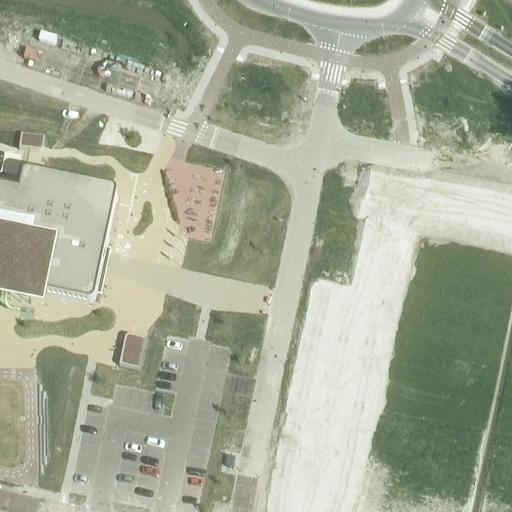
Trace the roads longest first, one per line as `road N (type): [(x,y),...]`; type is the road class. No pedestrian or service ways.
road 1 (unclassified): [(239,511),(312,171)]
road 2 (residential): [(312,171),(0,68)]
road 3 (unclassified): [(312,171),(341,26)]
road 4 (unknown): [(213,140),(259,129),(329,80)]
road 5 (tertiary): [(402,18),(511,85)]
